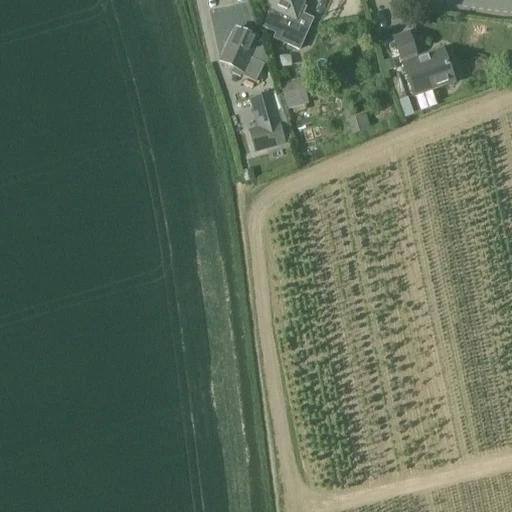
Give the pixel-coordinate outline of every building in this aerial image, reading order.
[(308,7),(303,5),(305,0),(268,0),(265,7),(284,16),(274,38),(301,51),(316,19),(305,14),(308,7)] [(265,66),(250,59),(258,41),(236,31),(221,63),(242,73),(240,77),(256,84),(265,66)] [(394,41),(415,98),(454,84),(442,52),(417,61),(408,36),(394,41)] [(280,86),(287,112),(309,105),(303,81),(280,86)] [(274,92),(250,99),(259,131),(282,123),(274,92)] [(309,117),(296,120),(303,157),(316,154),(309,117)] [(365,118),(346,122),(349,136),(368,131),(365,118)] [(251,171),(243,173),(245,183),(253,181),(251,171)]
